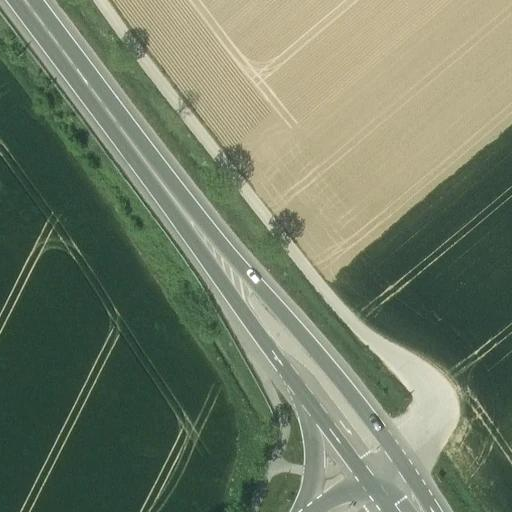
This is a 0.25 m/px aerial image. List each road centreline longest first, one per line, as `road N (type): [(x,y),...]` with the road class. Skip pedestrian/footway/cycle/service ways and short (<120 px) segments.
road 1 (track): [(97,0),(323,293),(367,341),(429,387)]
road 2 (primary): [(287,349),(26,0)]
road 3 (primary): [(287,349),(312,441),(302,511)]
road 4 (primary): [(390,472),(287,349)]
